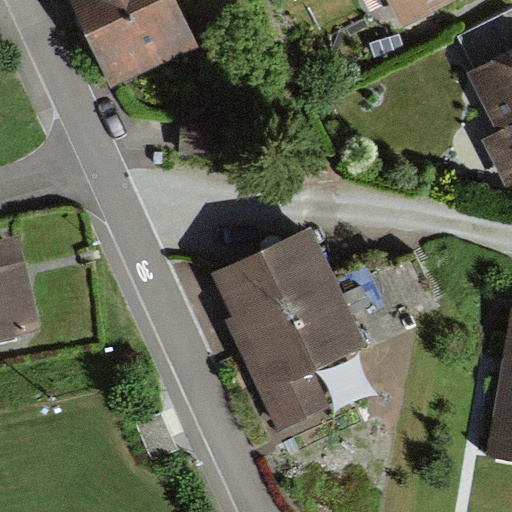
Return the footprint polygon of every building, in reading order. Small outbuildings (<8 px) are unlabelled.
[(195,49),(170,0),(70,0),(68,1),(112,90),(195,49)] [(390,0),(405,29),(462,0),(390,0)] [(509,192),(511,190),(511,9),(456,38),(474,73),(466,77),(494,133),(481,139),(509,192)] [(224,121),(183,120),(183,154),(223,155),(224,121)] [(314,235),(218,279),(236,319),(228,323),(279,434),(329,412),(313,379),(369,353),(314,235)] [(15,244),(0,247),(0,345),(38,336),(15,244)] [(486,458),(511,463),(511,311),(486,458)]
